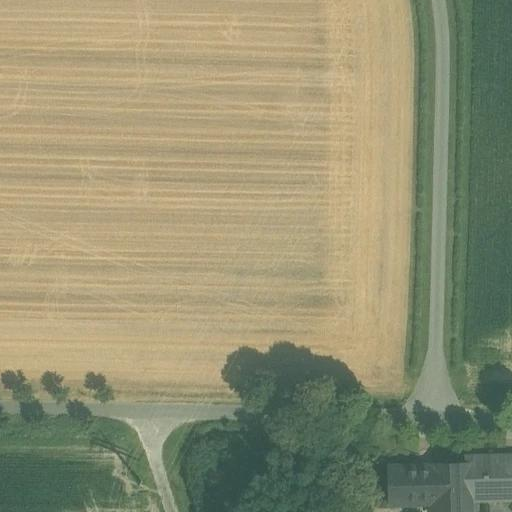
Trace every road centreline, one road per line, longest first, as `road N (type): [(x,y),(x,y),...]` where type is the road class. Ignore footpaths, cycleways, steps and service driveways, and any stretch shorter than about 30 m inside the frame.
road 1 (unclassified): [(511,427),(146,416)]
road 2 (unclassified): [(146,416),(0,412)]
